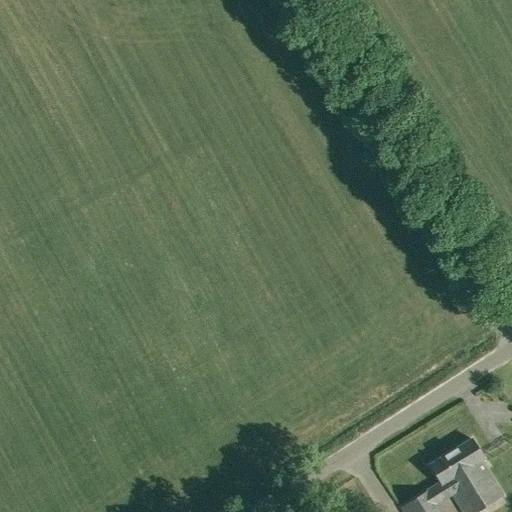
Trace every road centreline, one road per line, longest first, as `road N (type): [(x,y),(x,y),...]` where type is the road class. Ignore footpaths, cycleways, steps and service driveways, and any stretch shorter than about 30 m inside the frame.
road 1 (unknown): [(311,0),(511,326)]
road 2 (unclassified): [(259,511),(511,349)]
